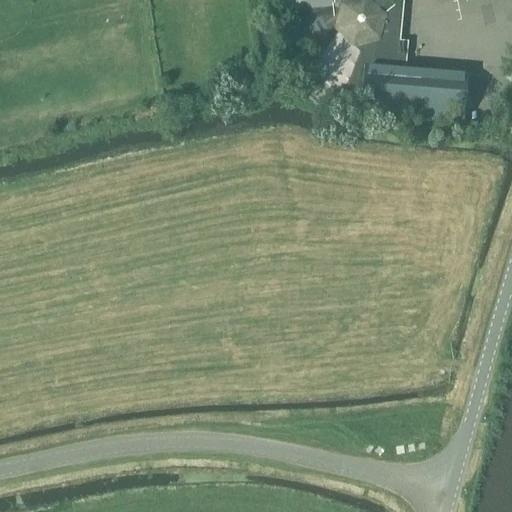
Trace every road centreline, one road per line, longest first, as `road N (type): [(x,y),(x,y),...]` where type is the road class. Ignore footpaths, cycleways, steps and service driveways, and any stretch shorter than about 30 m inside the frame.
road 1 (unclassified): [(0,471),(110,447),(215,441),(450,488)]
road 2 (unclassified): [(450,488),(511,284)]
